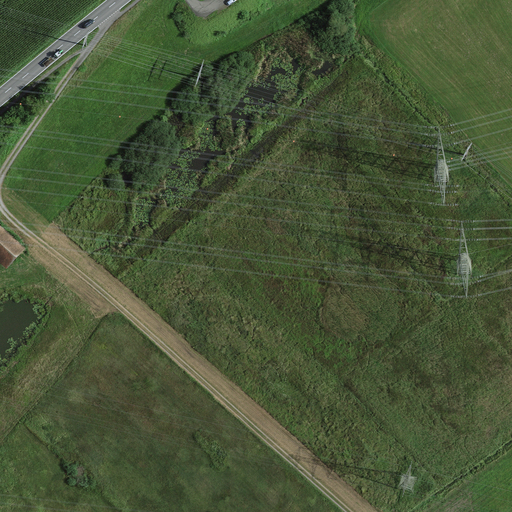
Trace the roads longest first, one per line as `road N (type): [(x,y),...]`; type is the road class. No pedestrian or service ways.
road 1 (track): [(348,511),(0,203)]
road 2 (track): [(109,7),(107,23),(0,179)]
road 3 (secondary): [(0,98),(120,0)]
